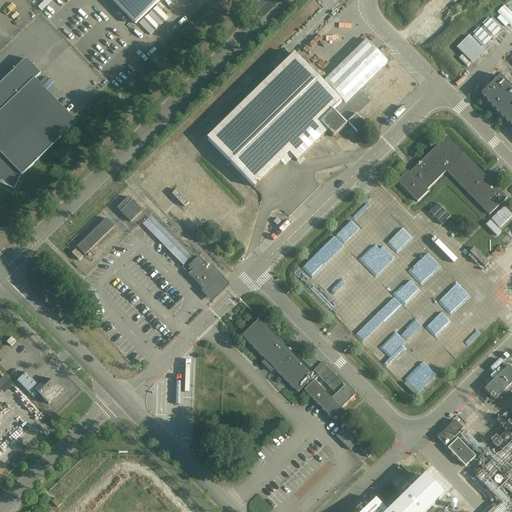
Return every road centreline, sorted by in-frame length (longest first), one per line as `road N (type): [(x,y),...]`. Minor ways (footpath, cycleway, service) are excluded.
road 1 (residential): [(0,271),(279,0)]
road 2 (residential): [(123,397),(0,273)]
road 3 (residential): [(0,511),(123,397)]
road 4 (residential): [(235,511),(123,397)]
road 5 (unknown): [(225,303),(302,396)]
